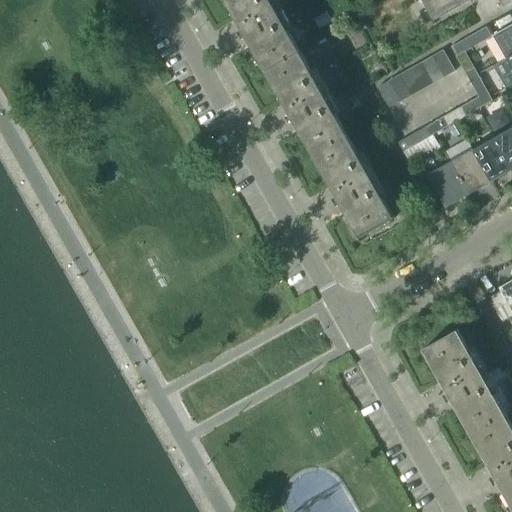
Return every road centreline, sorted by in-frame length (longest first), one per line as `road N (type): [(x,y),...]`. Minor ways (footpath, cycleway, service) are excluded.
road 1 (residential): [(344,320),(161,0)]
road 2 (residential): [(451,511),(344,320)]
road 3 (residential): [(511,224),(344,320)]
